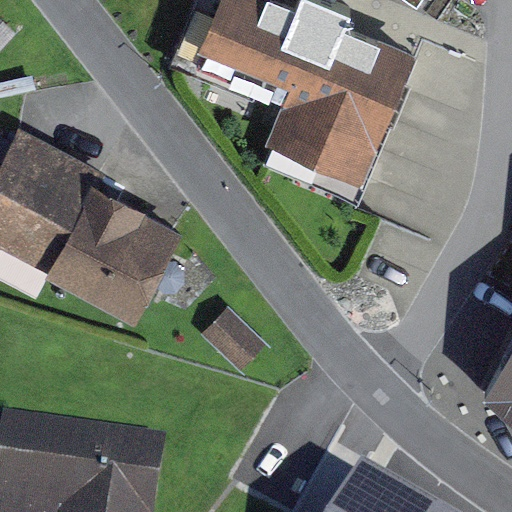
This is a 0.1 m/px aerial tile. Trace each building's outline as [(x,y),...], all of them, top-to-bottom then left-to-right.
[(273,136),(371,178),(426,52),(304,0),(209,0),(191,44),(294,88),(273,136)] [(219,245),(41,133),(0,198),(0,218),(169,324),(219,245)] [(511,335),(486,389),(511,411),(511,335)] [(158,511),(168,438),(16,419),(3,511),(158,511)] [(431,511),(359,471),(335,511),(431,511)]
